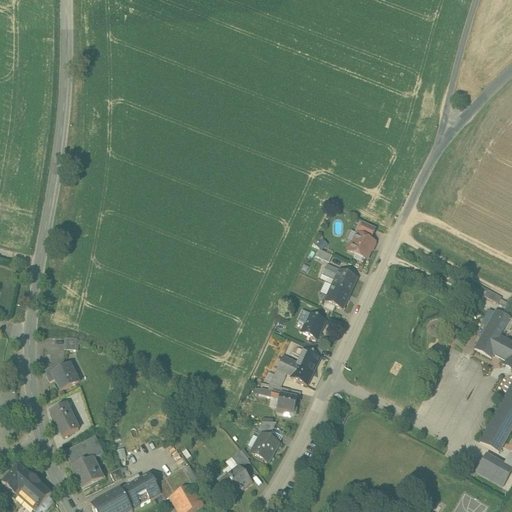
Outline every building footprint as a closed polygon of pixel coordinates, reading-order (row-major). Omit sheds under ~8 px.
[(376,229),(363,223),(358,234),(370,240),(376,229)] [(358,234),(353,244),(351,243),(347,251),(365,260),(374,242),(370,240),(358,234)] [(332,257),(319,251),(316,258),(329,264),(332,257)] [(343,273),(339,271),(339,272),(327,266),(322,275),(335,281),(332,286),(350,294),(357,279),(350,276),(352,274),(345,270),(343,273)] [(350,294),(332,286),(325,303),(336,308),(342,311),(350,294)] [(502,299),(488,291),(484,297),(498,305),(502,299)] [(336,308),(325,303),(323,309),(333,314),(336,308)] [(511,342),(500,336),(510,319),(496,311),(474,350),(491,359),(494,355),(507,362),(506,364),(506,367),(510,369),(511,368),(511,385),(479,443),(499,454),(511,430),(511,342)] [(357,380),(386,391),(411,325),(381,314),(357,380)] [(310,315),(302,334),(317,341),(321,333),(320,333),(325,323),(326,323),(310,315)] [(367,350),(372,337),(366,335),(361,348),(367,350)] [(77,340),(65,339),(65,351),(77,351),(77,340)] [(324,350),(315,345),(312,351),(322,356),(324,350)] [(321,358),(304,350),(299,359),(300,360),(300,359),(316,367),(321,358)] [(298,365),(283,358),(277,371),(287,375),(292,378),(291,379),(307,387),(316,367),(300,359),(300,360),(298,365)] [(64,363),(44,372),(50,383),(55,381),(61,393),(79,384),(70,366),(66,368),(64,363)] [(458,364),(454,372),(467,379),(471,372),(458,364)] [(271,385),(270,387),(280,389),(287,375),(277,371),(275,376),(271,385)] [(445,375),(442,381),(455,388),(450,399),(459,404),(461,400),(464,402),(468,394),(469,394),(475,384),(462,377),(459,383),(445,375)] [(270,387),(262,385),(261,391),(272,393),(280,395),(288,397),(289,391),(280,389),(270,387)] [(272,393),(261,391),(259,397),(271,399),(272,393)] [(301,394),(289,391),(288,397),(297,399),(299,400),(301,394)] [(288,397),(280,395),(279,401),(277,411),(276,415),(285,417),(285,414),(293,416),(294,416),(296,415),(297,409),(295,408),(297,399),(288,397)] [(277,411),(279,401),(271,399),(269,409),(277,411)] [(79,431),(66,405),(50,413),(63,439),(79,431)] [(456,430),(471,437),(478,422),(464,415),(456,430)] [(277,424),(262,424),(259,430),(270,437),(277,424)] [(278,445),(262,436),(251,455),(268,464),(278,445)] [(96,439),(66,453),(73,468),(72,469),(76,477),(82,491),(91,486),(106,479),(96,459),(104,455),(96,439)] [(249,463),(241,453),(232,460),(240,470),(241,470),(249,463)] [(511,471),(511,470),(486,456),(477,473),(503,488),(511,471)] [(31,477),(18,466),(2,484),(15,496),(12,499),(21,507),(26,511),(35,511),(51,495),(41,487),(41,486),(40,486),(32,478),(31,477)] [(166,481),(175,497),(192,487),(198,483),(189,468),(183,471),(166,481)] [(121,469),(110,474),(114,484),(124,479),(121,469)] [(240,470),(228,478),(227,477),(219,483),(233,500),(253,484),(241,470),(240,470)] [(150,475),(121,491),(133,511),(161,496),(150,475)] [(175,497),(169,499),(176,511),(195,511),(204,507),(192,487),(175,497)] [(121,491),(120,490),(91,507),(93,511),(132,511),(133,511),(121,491)] [(486,511),(490,506),(463,491),(451,511),(486,511)]
